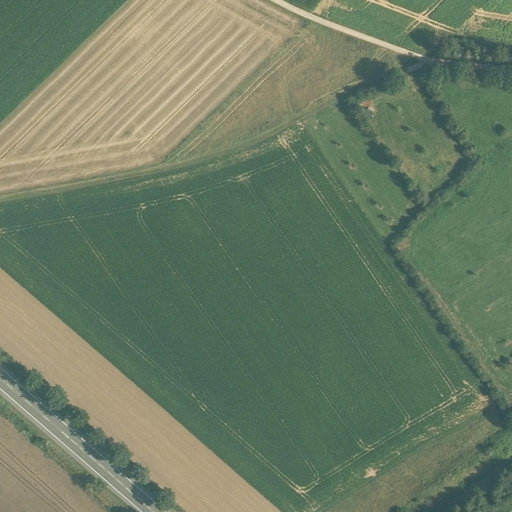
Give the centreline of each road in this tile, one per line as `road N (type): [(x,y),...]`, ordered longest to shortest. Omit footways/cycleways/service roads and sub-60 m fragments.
road 1 (track): [(429,60),(231,147),(0,199)]
road 2 (track): [(511,72),(429,60),(275,0)]
road 3 (primary): [(0,378),(150,511)]
